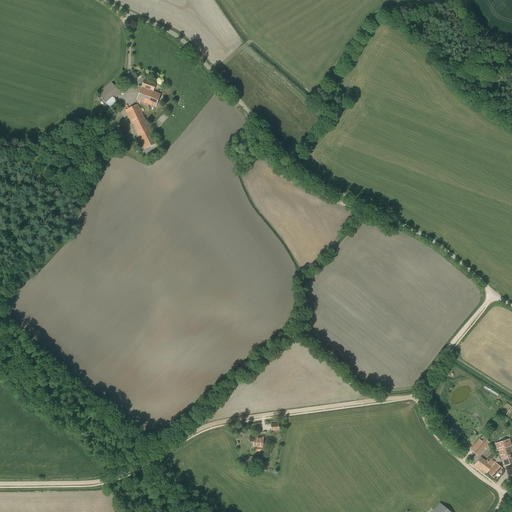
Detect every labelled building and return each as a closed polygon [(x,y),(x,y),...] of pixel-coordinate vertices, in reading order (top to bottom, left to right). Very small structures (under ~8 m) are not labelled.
[(156,84),(144,80),(137,100),(155,107),(160,94),(153,91),(156,84)] [(121,93),(111,82),(98,93),(110,107),(117,100),(115,99),(121,93)] [(125,111),(144,149),(157,143),(154,136),(156,135),(155,133),(157,131),(156,129),(153,131),(153,132),(152,132),(138,104),(125,111)] [(263,437),(254,437),(253,448),(255,448),(255,452),(261,453),(261,448),(263,449),(263,437)] [(479,439),(470,449),(478,456),(489,443),(484,438),(482,441),(479,439)] [(498,451),(499,453),(499,452),(503,451),(504,452),(509,451),(507,447),(511,446),(509,439),(495,444),(497,449),(498,448),(499,450),(498,451)] [(499,452),(499,453),(504,466),(511,463),(511,452),(510,446),(511,446),(507,447),(509,451),(504,452),(503,451),(499,452)] [(475,466),(480,470),(486,461),(481,458),(475,466)] [(486,461),(480,470),(485,474),(492,466),(486,461)] [(497,473),(498,474),(503,469),(496,463),(487,472),(494,479),(497,476),(495,475),(497,473)] [(431,511),(451,511),(439,502),(431,511)]
